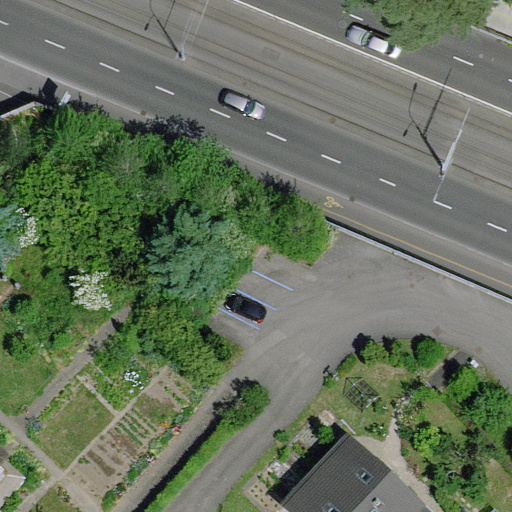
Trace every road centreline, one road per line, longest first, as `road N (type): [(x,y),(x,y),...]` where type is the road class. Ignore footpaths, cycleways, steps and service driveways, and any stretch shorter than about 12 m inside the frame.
road 1 (primary): [(0,13),(511,228)]
road 2 (primary): [(511,77),(326,0)]
